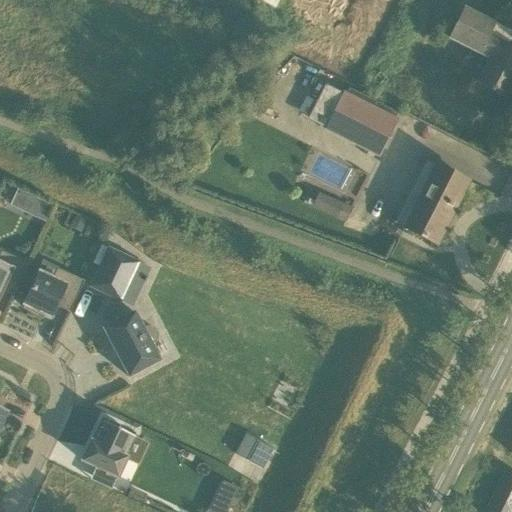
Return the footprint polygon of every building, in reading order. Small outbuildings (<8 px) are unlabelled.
[(278,0),(257,0),(274,9),(278,0)] [(507,99),(511,88),(511,47),(488,36),(493,24),(464,10),(448,43),(488,62),(477,84),(507,99)] [(279,117),(297,117),(297,79),(279,79),(279,117)] [(397,119),(343,92),(324,131),(378,158),(397,119)] [(437,245),(469,182),(435,165),(402,227),(437,245)] [(308,205),(343,219),(349,205),(314,191),(308,205)] [(40,200),(32,217),(44,222),(52,206),(40,200)] [(75,217),(71,224),(81,228),(84,221),(75,217)] [(121,301),(139,263),(108,249),(90,287),(121,301)] [(28,264),(1,251),(0,253),(0,291),(1,289),(13,295),(28,264)] [(84,282),(57,269),(52,279),(37,273),(23,304),(26,305),(24,309),(36,314),(38,311),(52,318),(57,307),(69,313),(84,282)] [(143,329),(134,313),(103,329),(128,377),(159,361),(151,345),(155,343),(158,339),(158,334),(156,330),(152,327),(147,327),(143,329)] [(0,445),(14,417),(0,410),(0,445)] [(110,425),(108,424),(107,424),(103,422),(94,443),(93,443),(85,463),(120,478),(129,458),(127,457),(136,436),(120,429),(122,425),(112,421),(110,425)] [(258,440),(248,459),(265,468),(275,449),(258,440)] [(511,511),(511,474),(506,471),(486,511),(511,511)] [(131,489),(127,497),(138,502),(142,495),(131,489)] [(219,493),(210,511),(226,511),(233,500),(219,493)]
